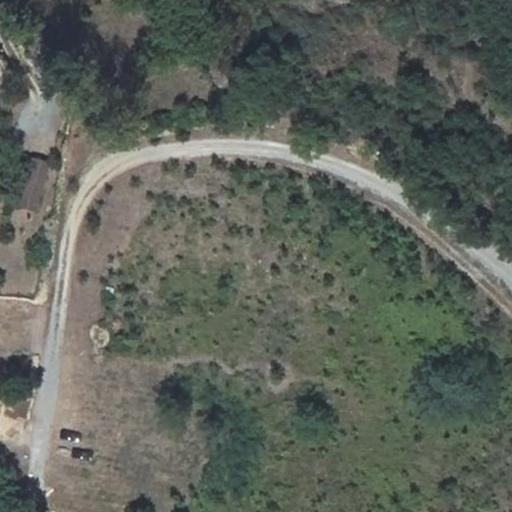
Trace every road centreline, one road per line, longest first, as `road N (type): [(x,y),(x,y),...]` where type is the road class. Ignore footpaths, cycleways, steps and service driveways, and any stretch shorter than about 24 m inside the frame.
road 1 (track): [(31,451),(71,204),(98,169),(157,148),(289,150),(402,192),(511,278)]
road 2 (track): [(214,143),(325,170),(390,204),(451,245),(511,311)]
